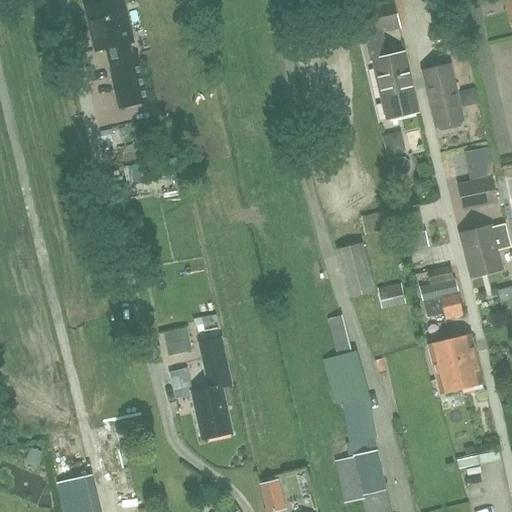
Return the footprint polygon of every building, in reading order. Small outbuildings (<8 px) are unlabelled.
[(132,43),(121,0),(117,0),(87,7),(97,50),(108,48),(123,108),(148,102),(137,55),(131,56),(128,44),(132,43)] [(451,0),(433,0),(427,2),(436,42),(460,36),(451,0)] [(405,53),(390,57),(388,57),(383,34),(401,30),(398,16),(395,3),(355,11),(358,25),(360,38),(365,37),(371,62),(374,61),(387,119),(403,115),(419,112),(415,93),(405,53)] [(462,124),(462,121),(464,120),(451,65),(423,72),(437,130),(441,132),(460,127),(462,124)] [(180,176),(177,158),(123,168),(126,186),(180,176)] [(458,184),(459,192),(462,209),(497,202),(492,177),(458,184)] [(497,271),(493,252),(511,247),(505,224),(488,228),(487,220),(462,225),(472,276),(497,271)] [(405,235),(408,250),(428,247),(425,231),(405,235)] [(348,298),(375,292),(362,243),(336,250),(348,298)] [(455,278),(453,279),(450,265),(427,270),(430,284),(418,287),(428,324),(464,316),(455,278)] [(401,283),(377,288),(382,309),(406,304),(401,283)] [(342,315),(328,319),(327,319),(337,356),(352,352),(342,315)] [(483,389),(482,384),(483,384),(471,336),(450,341),(462,389),(470,387),(471,392),(483,389)] [(232,385),(221,340),(199,345),(209,389),(192,393),(202,439),(233,432),(223,387),(232,385)] [(440,394),(462,389),(450,341),(428,347),(440,394)] [(186,370),(169,374),(172,391),(190,387),(186,370)] [(364,499),(366,511),(391,511),(378,452),(374,437),(349,442),(346,442),(349,458),(335,461),(344,503),(364,499)] [(67,483),(74,511),(105,511),(96,476),(67,483)] [(278,480),(261,484),(267,511),(271,511),(285,509),(278,480)]
